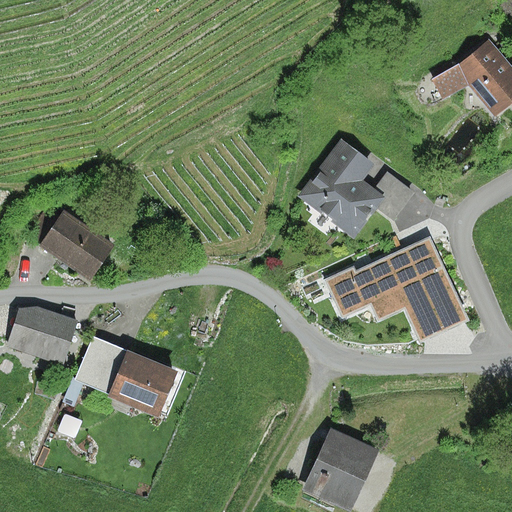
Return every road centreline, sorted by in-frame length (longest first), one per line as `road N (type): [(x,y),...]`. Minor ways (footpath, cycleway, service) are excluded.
road 1 (residential): [(508,360),(356,363),(331,354),(241,276),(0,298)]
road 2 (residential): [(508,360),(464,237),(476,204),(511,182)]
road 3 (track): [(252,511),(337,357)]
